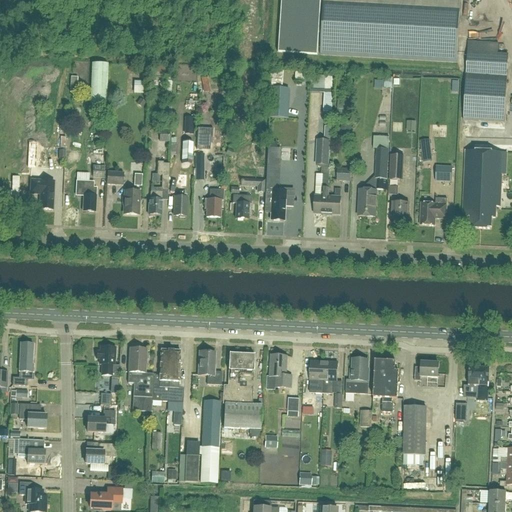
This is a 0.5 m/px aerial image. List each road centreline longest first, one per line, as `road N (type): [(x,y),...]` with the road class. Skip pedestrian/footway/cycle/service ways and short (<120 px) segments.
road 1 (unclassified): [(511,262),(0,238)]
road 2 (tertiary): [(511,338),(64,316)]
road 3 (residential): [(66,511),(64,316)]
